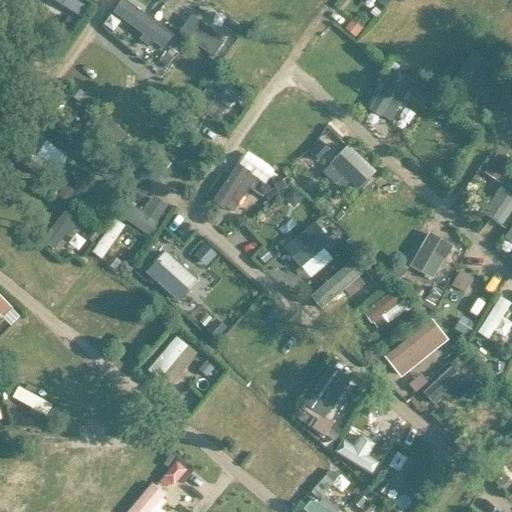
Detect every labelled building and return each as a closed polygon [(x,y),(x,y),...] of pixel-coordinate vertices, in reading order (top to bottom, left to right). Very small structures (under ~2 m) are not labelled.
[(77,0),(43,0),(41,3),(71,23),(55,46),(66,53),(94,11),(77,0)] [(375,0),(390,13),(402,0),(375,0)] [(481,0),(454,0),(478,15),(486,3),(481,0)] [(114,31),(139,47),(145,38),(171,54),(182,37),(131,5),(114,31)] [(511,13),(502,23),(511,34),(511,13)] [(199,18),(186,36),(220,63),(234,45),(199,18)] [(352,34),(364,41),(371,30),(359,22),(352,34)] [(458,88),(483,104),(504,72),(480,56),(458,88)] [(80,72),(92,79),(101,63),(89,57),(80,72)] [(115,59),(101,85),(115,92),(129,67),(115,59)] [(377,113),(397,125),(417,91),(396,79),(377,113)] [(271,134),(292,142),(305,109),(284,101),(271,134)] [(195,140),(206,121),(193,112),(181,131),(195,140)] [(406,154),(415,142),(403,132),(394,144),(406,154)] [(334,133),(324,147),(333,154),(343,139),(334,133)] [(325,180),(353,207),(383,175),(355,149),(325,180)] [(510,188),(511,184),(511,160),(503,156),(491,178),(510,188)] [(240,218),(258,191),(270,199),(276,190),(245,169),(220,205),(240,218)] [(490,219),(511,229),(511,191),(506,188),(490,219)] [(301,211),(310,200),(301,192),(292,202),(301,211)] [(109,229),(127,205),(116,196),(97,220),(109,229)] [(150,215),(135,207),(126,223),(158,240),(175,208),(159,199),(150,215)] [(66,255),(88,226),(72,214),(50,243),(66,255)] [(0,242),(19,242),(18,217),(0,217),(0,242)] [(120,223),(100,258),(111,264),(131,229),(120,223)] [(329,223),(289,251),(297,262),(337,234),(329,223)] [(321,285),(349,257),(329,236),(300,265),(321,285)] [(418,273),(444,282),(457,246),(431,236),(418,273)] [(25,278),(53,300),(64,286),(35,265),(25,278)] [(469,269),(453,301),(465,308),(482,276),(469,269)] [(0,313),(10,323),(20,313),(0,293),(0,313)] [(408,294),(370,312),(381,337),(398,329),(396,324),(418,315),(408,294)] [(276,327),(265,320),(275,303),(262,296),(239,334),(264,348),(276,327)] [(511,303),(508,300),(483,338),(498,348),(511,327),(511,303)] [(434,336),(444,351),(455,345),(445,329),(434,336)] [(391,361),(406,380),(440,353),(426,334),(391,361)] [(169,387),(195,349),(181,339),(154,378),(169,387)] [(448,365),(462,358),(456,346),(442,354),(448,365)] [(442,358),(422,365),(426,376),(446,369),(442,358)] [(426,395),(449,421),(479,394),(455,368),(426,395)] [(341,376),(319,420),(342,431),(363,387),(341,376)] [(25,391),(18,402),(54,422),(60,410),(25,391)] [(70,406),(95,418),(101,405),(76,394),(70,406)] [(497,402),(476,422),(487,434),(509,414),(497,402)] [(253,447),(276,418),(257,403),(234,432),(253,447)] [(0,425),(8,425),(7,412),(0,412),(0,425)] [(33,433),(37,421),(24,417),(20,429),(33,433)] [(286,427),(263,459),(274,467),(298,435),(286,427)] [(369,439),(363,451),(351,446),(344,462),(374,475),(387,447),(369,439)] [(511,450),(499,460),(511,478),(511,450)] [(135,457),(135,467),(111,467),(112,480),(153,479),(152,456),(135,457)] [(424,501),(444,469),(430,460),(410,492),(424,501)] [(174,499),(197,472),(185,462),(162,489),(174,499)] [(314,482),(332,496),(344,480),(326,466),(314,482)] [(42,502),(41,468),(27,468),(28,503),(42,502)] [(162,511),(173,501),(159,488),(136,511),(162,511)] [(237,509),(240,511),(268,511),(247,496),(237,509)] [(339,511),(320,498),(309,511),(339,511)]
